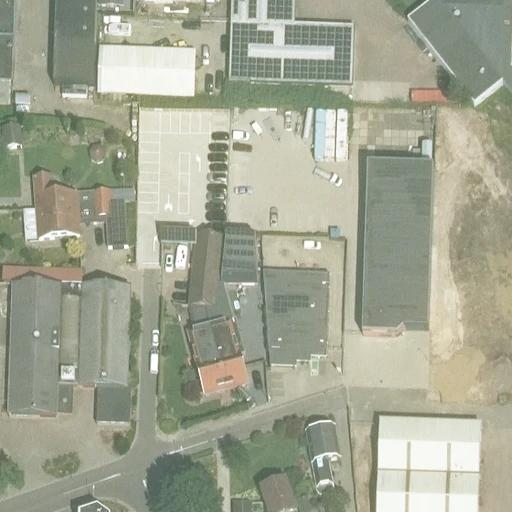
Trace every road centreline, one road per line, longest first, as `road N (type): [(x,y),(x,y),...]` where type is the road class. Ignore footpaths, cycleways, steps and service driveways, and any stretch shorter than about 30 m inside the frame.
road 1 (unclassified): [(138,467),(341,397),(387,395),(418,410),(511,413)]
road 2 (unclassified): [(149,284),(146,435),(138,467)]
road 3 (unclassified): [(14,511),(138,467)]
